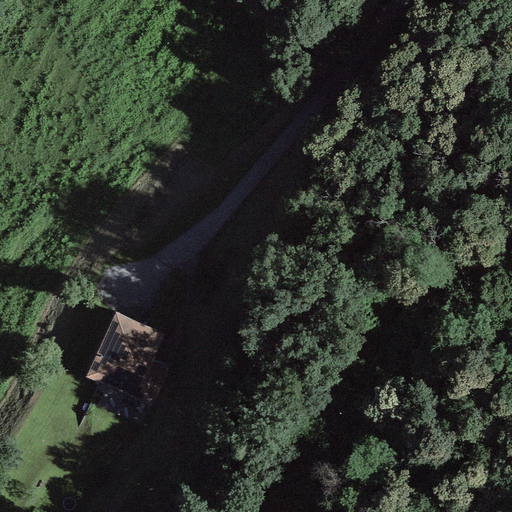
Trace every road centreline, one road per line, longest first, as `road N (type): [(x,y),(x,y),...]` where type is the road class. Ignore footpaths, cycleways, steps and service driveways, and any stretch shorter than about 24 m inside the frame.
road 1 (residential): [(132,313),(163,262),(216,219),(401,0)]
road 2 (track): [(372,511),(428,330)]
